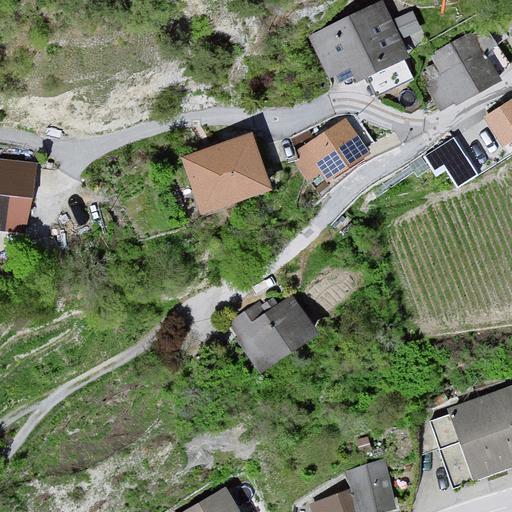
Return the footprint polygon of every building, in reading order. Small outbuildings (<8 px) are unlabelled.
[(381,1),(317,30),(334,66),(349,59),(356,76),(405,54),(381,1)] [(472,33),(424,59),(447,101),(495,75),(472,33)] [(511,114),(507,106),(487,117),(506,152),(511,148),(511,114)] [(346,116),(304,141),(323,173),(365,148),(346,116)] [(249,131),(180,158),(200,210),(269,183),(249,131)] [(456,138),(425,155),(434,172),(448,164),(459,183),(476,174),(456,138)] [(27,176),(0,171),(0,227),(19,230),(27,176)] [(292,291),(235,327),(260,366),(317,329),(292,291)] [(511,387),(447,409),(470,476),(511,462),(511,387)] [(352,489),(314,504),(317,511),(372,511),(396,502),(380,464),(347,477),(352,489)] [(238,511),(226,489),(184,511),(238,511)]
